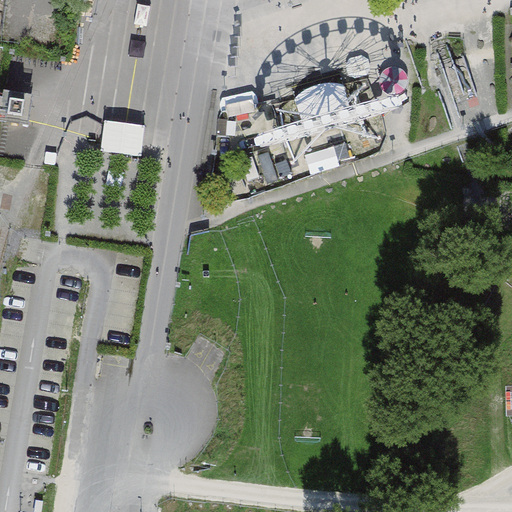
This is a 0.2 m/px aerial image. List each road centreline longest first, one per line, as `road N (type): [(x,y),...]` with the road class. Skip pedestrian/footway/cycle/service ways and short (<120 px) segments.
road 1 (residential): [(98,489),(179,457),(197,434),(193,398),(178,382),(148,376)]
road 2 (residential): [(148,376),(114,400),(98,489)]
